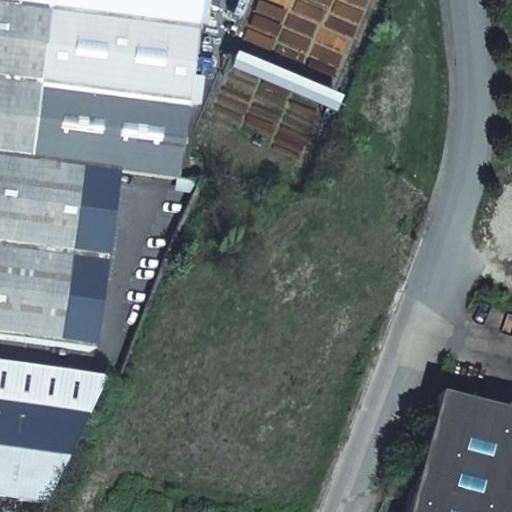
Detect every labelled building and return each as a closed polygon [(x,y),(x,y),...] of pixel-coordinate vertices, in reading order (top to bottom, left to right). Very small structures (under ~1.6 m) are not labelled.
[(196,0),(0,0),(0,157),(114,174),(155,179),(175,181),(196,0)] [(0,339),(92,351),(110,206),(114,174),(0,157),(0,339)] [(114,174),(110,206),(151,211),(155,179),(114,174)] [(0,497),(48,503),(87,417),(86,377),(0,365),(0,497)] [(511,511),(511,417),(435,397),(403,511),(511,511)]
